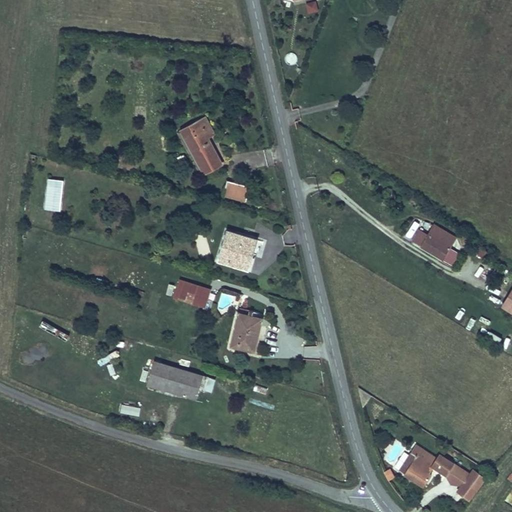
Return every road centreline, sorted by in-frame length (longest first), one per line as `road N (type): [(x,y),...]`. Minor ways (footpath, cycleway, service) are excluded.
road 1 (tertiary): [(252,0),(355,443),(378,496)]
road 2 (unclassified): [(0,386),(166,447),(340,494),(378,496)]
road 3 (unknown): [(400,0),(361,92),(279,120)]
